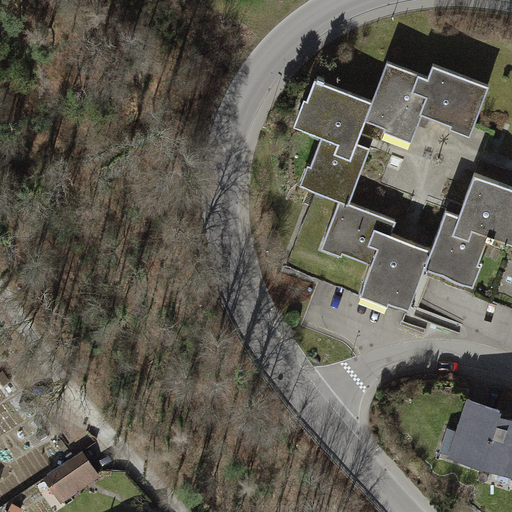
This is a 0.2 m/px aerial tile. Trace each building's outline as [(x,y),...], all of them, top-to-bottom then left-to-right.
[(435,79),(391,63),(377,100),(369,124),(419,142),(429,112),(479,130),(495,86),(440,66),(435,79)] [(369,124),(377,100),(321,80),(315,99),(309,97),(298,127),(327,137),(318,164),(313,162),(304,187),(342,201),(354,205),(373,151),(361,147),(369,124)] [(511,185),(479,174),(466,214),(452,209),(438,248),(432,265),(484,283),(492,261),(488,259),(496,236),(511,241),(511,185)] [(401,220),(354,205),(342,201),(328,248),(378,263),(369,291),(419,306),(432,265),(438,248),(396,234),(401,220)] [(508,410),(471,398),(453,454),(511,472),(511,419),(505,418),(508,410)] [(100,476),(83,452),(44,480),(61,504),(100,476)]
